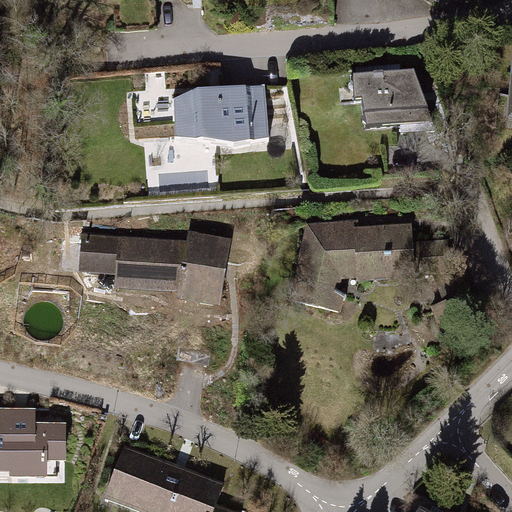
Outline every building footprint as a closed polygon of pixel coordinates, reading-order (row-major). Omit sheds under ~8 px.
[(415,74),(352,78),(354,103),(361,102),(363,117),(427,113),(415,74)] [(263,85),(190,89),(165,97),(167,142),(225,156),(269,146),(263,85)] [(305,225),(288,307),(340,317),(344,300),(339,297),(344,283),(447,281),(444,236),(415,238),(414,226),(360,228),(359,222),(305,225)] [(184,242),(62,233),(57,271),(115,277),(115,288),(178,294),(177,305),(219,310),(229,242),(186,233),(184,242)] [(36,410),(0,410),(0,471),(65,471),(65,429),(36,429),(36,410)] [(225,484),(125,447),(105,502),(130,511),(223,511),(215,509),(225,484)]
